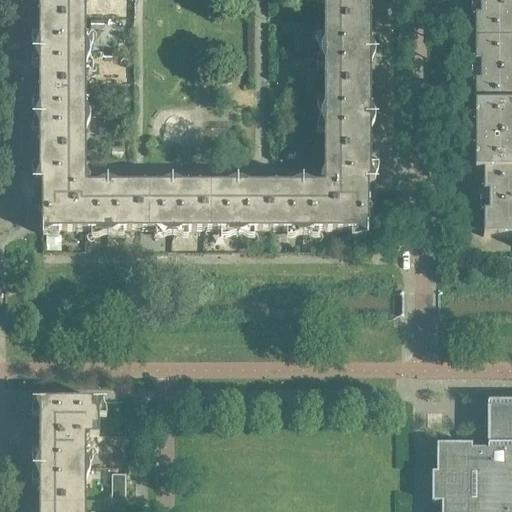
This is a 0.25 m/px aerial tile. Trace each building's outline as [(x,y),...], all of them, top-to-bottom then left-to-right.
[(86,54),(85,0),(38,0),(39,54),(86,54)] [(370,54),(370,2),(370,0),(323,0),(324,54),(370,54)] [(511,0),(474,0),(474,1),(480,1),(480,11),(472,11),(471,11),(471,17),(474,19),(474,42),(511,42),(511,0)] [(511,42),(474,42),(474,67),(480,67),(480,76),(472,76),(471,76),(471,77),(471,83),(474,85),(474,108),(511,107),(511,42)] [(86,119),(86,86),(86,54),(39,54),(39,119),(86,119)] [(370,119),(370,86),(370,54),(324,54),(324,119),(370,119)] [(511,107),(474,108),(474,132),(480,132),(480,141),(472,141),(471,141),(471,142),(471,147),(474,150),(474,174),(483,174),(511,173),(511,107)] [(86,187),(86,171),(86,119),(39,119),(39,185),(41,185),(41,233),(107,233),(107,187),(86,187)] [(370,185),(370,162),(370,119),(324,119),(324,186),(302,186),(302,233),(368,233),(368,185),(370,185)] [(511,238),(511,173),(483,174),(483,194),(479,197),(479,205),(488,205),(488,214),(483,214),(483,238),(511,238)] [(172,233),(172,186),(107,187),(107,233),(172,233)] [(237,233),(237,186),(172,186),(172,233),(237,233)] [(302,233),(302,186),(237,186),(237,233),(302,233)] [(99,439),(99,403),(99,402),(39,402),(39,470),(85,470),(85,439),(99,439)] [(511,511),(511,402),(487,402),(487,451),(471,451),(471,446),(436,446),(436,475),(431,475),(431,505),(441,505),(441,511),(511,511)] [(85,511),(85,470),(39,470),(38,511),(85,511)]
